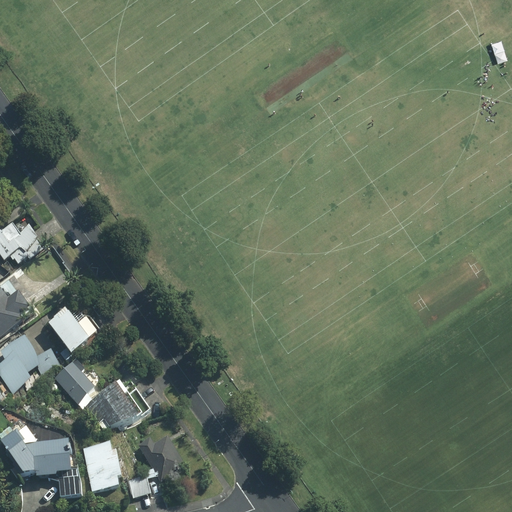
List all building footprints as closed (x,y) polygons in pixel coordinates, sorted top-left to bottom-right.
[(37,226),(29,237),(21,225),(0,239),(0,247),(10,262),(15,259),(21,266),(34,257),(32,254),(37,248),(45,239),(37,226)] [(0,342),(30,323),(27,318),(39,310),(27,292),(15,300),(9,291),(0,296),(0,342)] [(78,310),(57,326),(79,356),(100,340),(78,310)] [(0,364),(19,393),(39,380),(35,374),(50,367),(36,338),(17,347),(12,351),(11,349),(0,356),(0,364)] [(82,408),(103,390),(81,364),(59,382),(82,408)] [(152,415),(128,382),(85,412),(99,432),(142,422),(152,415)] [(22,478),(27,475),(44,473),(44,479),(65,477),(65,474),(81,472),(81,456),(79,440),(44,443),(34,428),(22,436),(19,432),(5,441),(12,451),(9,453),(20,465),(16,467),(22,478)] [(144,445),(159,474),(130,481),(134,500),(165,493),(163,486),(163,482),(192,468),(177,438),(161,446),(157,439),(144,445)] [(130,477),(125,450),(121,451),(119,443),(116,444),(84,451),(95,494),(127,486),(125,478),(130,477)]
